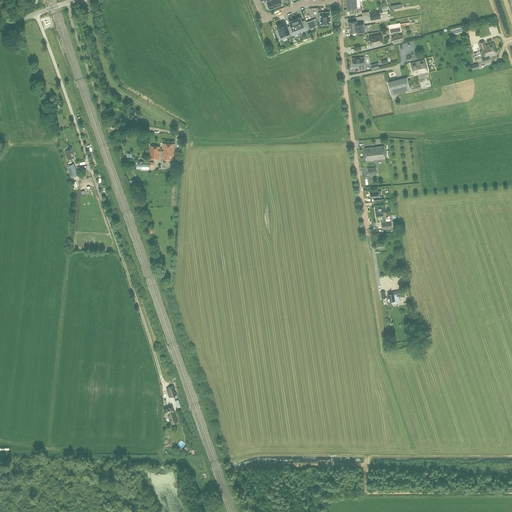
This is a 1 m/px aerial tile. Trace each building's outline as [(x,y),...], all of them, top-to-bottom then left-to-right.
[(281,5),(279,0),(271,0),(267,2),(270,9),(281,5)] [(357,8),(356,0),(346,0),(347,9),(357,8)] [(330,12),(318,13),(319,21),(320,21),(321,24),(321,26),(326,25),(326,24),(331,24),(330,12)] [(308,30),(305,22),(302,23),(300,18),(299,17),(297,18),(296,19),(295,20),(300,32),(305,30),(305,31),(308,30)] [(300,32),(295,20),(293,20),(292,20),(290,21),(290,22),(289,22),(291,27),(288,29),(291,36),(294,35),(294,34),(300,32)] [(307,22),(310,29),(316,27),(313,20),(307,22)] [(285,23),(277,26),(278,29),(275,30),(278,35),(280,35),(282,39),(290,36),(285,23)] [(467,35),(476,31),(474,25),(465,29),(467,35)] [(383,44),(381,34),(369,37),(372,47),(383,44)] [(402,34),(391,37),(393,44),(394,45),(403,42),(402,41),(404,41),(402,34)] [(496,50),(493,43),(486,46),(484,41),(479,43),(481,49),(482,48),(482,49),(481,51),(480,52),(480,55),(487,53),(496,50)] [(490,61),(489,57),(497,54),(496,50),(487,53),(480,55),(481,57),(482,57),(484,63),(490,61)] [(365,66),(364,57),(352,58),(353,63),(352,63),(352,66),(353,66),(353,67),(359,66),(359,69),(364,68),(364,66),(365,66)] [(427,72),(424,60),(411,63),(414,75),(427,72)] [(407,77),(387,82),(390,95),(410,90),(407,77)] [(159,159),(160,152),(162,152),(162,159),(174,160),(175,144),(163,143),(162,148),(160,148),(160,146),(151,145),(150,158),(159,159)] [(385,158),(384,146),(365,148),(366,160),(385,158)] [(74,157),(71,149),(65,151),(67,159),(74,157)] [(78,175),(74,164),(67,166),(71,178),(78,175)] [(386,221),(385,218),(385,215),(386,215),(385,207),(375,208),(376,216),(382,216),(382,219),(382,222),(381,222),(382,229),(392,228),(391,220),(386,221)] [(399,291),(397,291),(388,293),(388,294),(388,297),(387,297),(388,300),(387,300),(388,306),(392,305),(392,304),(396,304),(397,303),(398,303),(399,302),(399,301),(399,300),(399,297),(405,296),(404,289),(399,290),(399,291)] [(169,397),(177,395),(174,386),(166,388),(169,397)] [(177,422),(172,408),(171,405),(164,407),(166,415),(168,414),(171,423),(177,422)]
